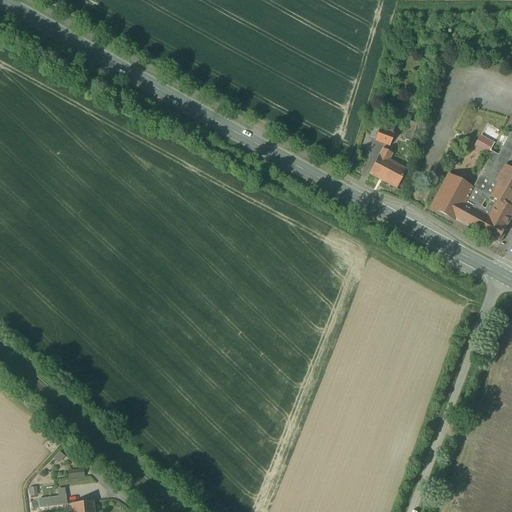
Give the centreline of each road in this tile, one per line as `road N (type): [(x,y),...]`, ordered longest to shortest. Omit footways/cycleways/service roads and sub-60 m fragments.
road 1 (secondary): [(0,1),(500,276)]
road 2 (unclassified): [(500,276),(411,511)]
